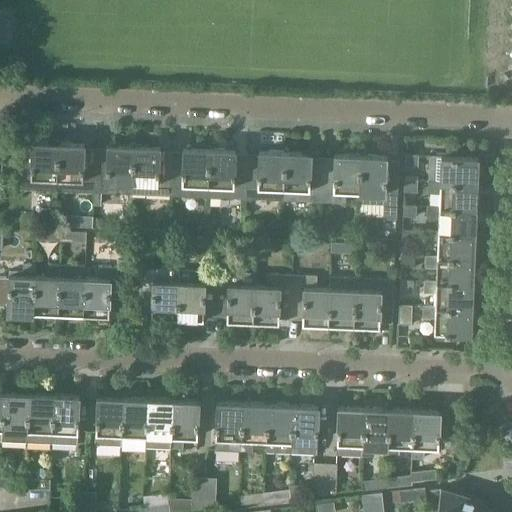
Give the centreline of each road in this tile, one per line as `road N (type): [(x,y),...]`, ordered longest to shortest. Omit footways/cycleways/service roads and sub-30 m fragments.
road 1 (residential): [(511,375),(0,356)]
road 2 (residential): [(511,112),(0,99)]
